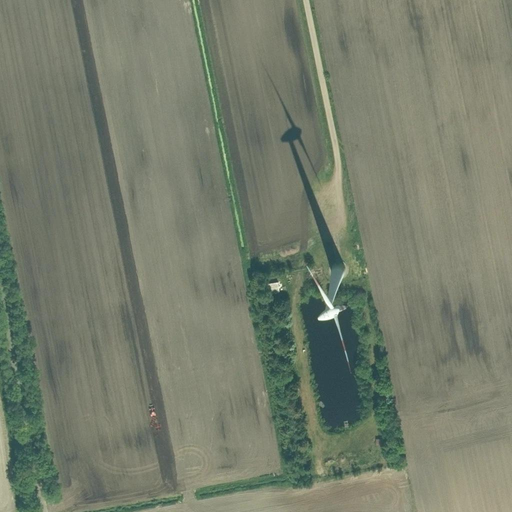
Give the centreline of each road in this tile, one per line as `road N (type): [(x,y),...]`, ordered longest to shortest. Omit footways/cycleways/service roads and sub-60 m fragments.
road 1 (unclassified): [(50,511),(0,261)]
road 2 (track): [(303,0),(338,173),(336,219)]
